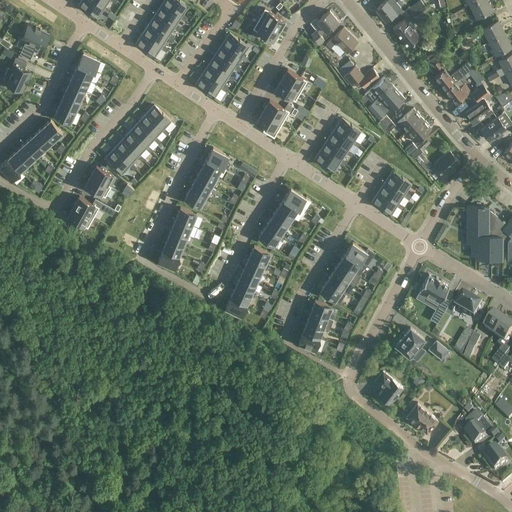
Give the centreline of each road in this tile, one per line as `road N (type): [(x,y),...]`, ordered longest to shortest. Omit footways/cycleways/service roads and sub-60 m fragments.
road 1 (residential): [(215,112),(141,260),(209,296),(285,158)]
road 2 (residential): [(0,179),(57,209),(90,147),(152,70)]
road 3 (residential): [(511,508),(409,442),(354,397),(346,378)]
road 4 (residential): [(480,157),(344,0)]
road 5 (residential): [(282,342),(306,281),(355,203)]
road 6 (residential): [(235,125),(298,23),(325,0)]
road 7 (residential): [(346,378),(419,245)]
road 8 (residential): [(84,25),(42,108),(0,147)]
